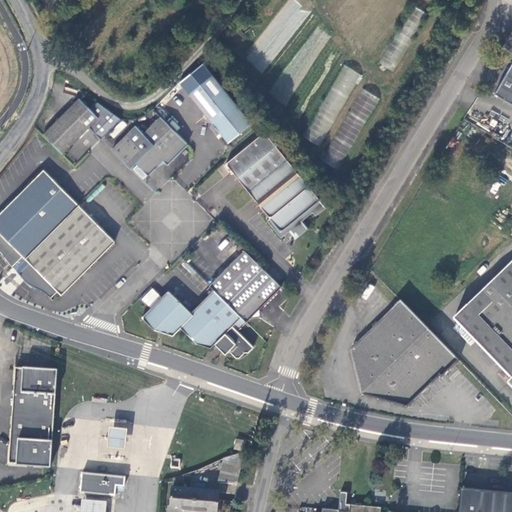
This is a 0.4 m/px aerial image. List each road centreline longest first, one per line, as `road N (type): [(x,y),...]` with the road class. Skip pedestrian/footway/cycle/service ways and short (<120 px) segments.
road 1 (residential): [(279,399),(305,331),(494,14)]
road 2 (unclassified): [(41,59),(62,62),(109,99),(140,104),(244,0)]
road 3 (tertiary): [(511,441),(381,426),(300,406)]
road 4 (tertiary): [(279,399),(93,338)]
road 5 (residential): [(93,338),(184,229),(151,198)]
